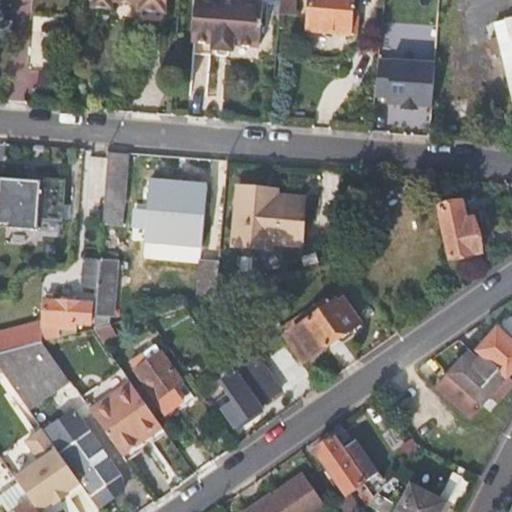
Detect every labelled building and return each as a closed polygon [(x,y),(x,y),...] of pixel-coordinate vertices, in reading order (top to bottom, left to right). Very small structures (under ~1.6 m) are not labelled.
[(92,0),(92,1),(110,1),(110,0),(138,0),(138,7),(144,17),(160,18),(167,13),(167,0),(92,0)] [(243,0),(192,0),(190,41),(213,43),(212,48),(232,50),(233,44),(259,46),(262,1),(243,0)] [(309,0),(307,29),(350,33),(350,30),(356,31),(358,10),(351,10),(352,0),(309,0)] [(110,9),(110,1),(92,1),(92,8),(95,13),(106,14),(109,11),(110,9)] [(511,15),(496,18),(511,90),(511,15)] [(212,56),(212,48),(213,43),(190,41),(190,55),(212,56)] [(435,64),(377,58),(374,95),(389,97),(388,104),(402,105),(402,109),(417,110),(418,107),(431,108),(435,64)] [(98,65),(74,63),(73,87),(97,89),(98,65)] [(123,195),(127,154),(107,152),(106,167),(110,167),(108,194),(107,209),(122,210),(123,195)] [(0,174),(0,223),(62,227),(62,218),(39,217),(41,176),(0,174)] [(212,180),(157,175),(153,211),(209,215),(212,180)] [(304,196),(274,193),(263,192),(262,188),(238,186),(234,244),(274,247),(274,241),(300,243),(304,196)] [(462,203),(439,208),(449,260),(481,253),(474,219),(465,221),(462,203)] [(122,210),(107,209),(105,223),(120,225),(122,210)] [(82,287),(96,288),(97,277),(99,260),(84,259),(82,287)] [(99,260),(97,277),(96,288),(95,303),(93,328),(111,323),(114,278),(116,261),(99,259),(99,260)] [(200,265),(197,299),(216,294),(218,266),(200,265)] [(0,332),(0,352),(41,341),(41,328),(72,329),(72,324),(88,324),(90,303),(32,299),(32,313),(41,314),(41,321),(0,332)] [(325,301),(315,308),(319,313),(293,330),(312,356),(359,323),(344,301),(338,304),(335,301),(329,305),(325,301)] [(116,336),(111,323),(93,328),(104,344),(116,336)] [(312,356),(293,330),(282,338),(300,364),(312,356)] [(511,368),(511,344),(498,331),(492,338),(489,335),(477,347),(484,353),(473,364),(462,354),(434,385),(467,416),(479,403),(486,410),(511,382),(505,376),(511,368)] [(0,368),(27,408),(67,379),(41,341),(0,352),(0,368)] [(151,412),(159,406),(156,401),(181,382),(156,346),(131,364),(144,384),(136,390),(151,412)] [(219,383),(231,402),(221,409),(235,429),(261,411),(261,407),(282,393),(264,366),(241,381),(234,372),(219,383)] [(151,412),(136,390),(131,383),(111,397),(106,392),(86,406),(124,461),(166,433),(151,412)] [(79,419),(53,437),(92,494),(118,476),(79,419)] [(353,500),(343,508),(345,511),(361,511),(364,508),(375,495),(385,484),(343,428),(313,450),(345,494),(348,493),(353,500)] [(469,481),(453,473),(441,497),(458,506),(469,481)] [(320,511),(324,509),(302,477),(269,500),(266,497),(245,511),(320,511)] [(40,478),(22,490),(36,511),(75,511),(84,507),(73,489),(69,491),(66,488),(60,492),(51,479),(44,483),(40,478)] [(36,511),(22,490),(15,481),(0,492),(0,504),(5,511),(36,511)] [(435,511),(440,503),(411,488),(399,511),(435,511)] [(347,496),(339,502),(343,508),(353,500),(348,493),(345,494),(347,496)] [(385,511),(390,502),(375,495),(364,508),(372,511),(385,511)]
